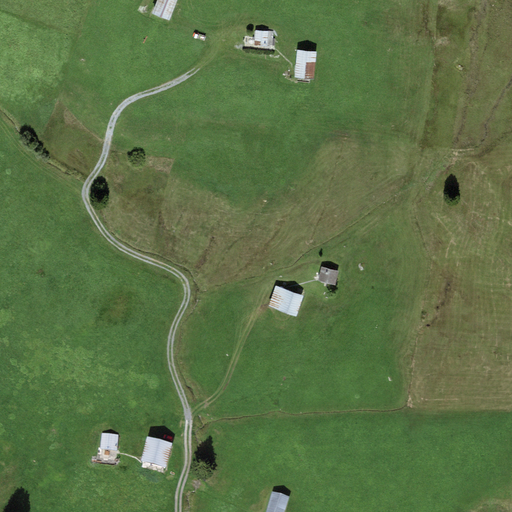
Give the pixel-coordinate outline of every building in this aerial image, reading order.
[(179,0),(161,0),(156,14),(171,20),(179,0)] [(270,32),(258,31),(257,44),(269,45),(270,32)] [(319,52),(299,50),(297,75),(317,77),(319,52)] [(340,273),(324,268),(320,281),(336,286),(340,273)] [(307,297),(278,286),(270,308),(299,318),(307,297)] [(119,437),(103,435),(102,451),(118,452),(119,437)] [(175,448),(148,441),(142,466),(168,473),(175,448)] [(287,511),(291,500),(273,495),(268,511),(287,511)]
